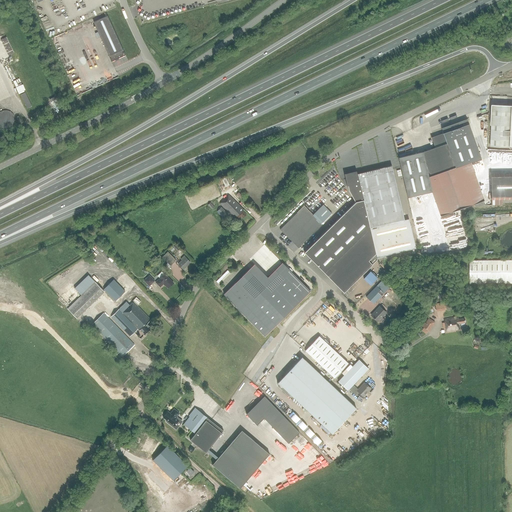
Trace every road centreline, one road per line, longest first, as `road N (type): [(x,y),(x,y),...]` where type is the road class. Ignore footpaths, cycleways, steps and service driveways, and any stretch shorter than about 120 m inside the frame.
road 1 (motorway): [(0,240),(463,50),(483,50),(498,71)]
road 2 (motorway): [(0,235),(485,0)]
road 3 (motorway): [(441,0),(0,214)]
road 4 (motorway): [(354,0),(0,207)]
road 5 (tertiary): [(260,223),(344,146),(498,71)]
road 6 (tertiary): [(139,411),(175,362),(190,295),(260,223)]
road 7 (secondary): [(0,167),(163,83)]
road 8 (secondary): [(163,83),(284,0)]
road 9 (unclassified): [(245,511),(139,411)]
road 10 (tertiary): [(63,511),(139,411)]
